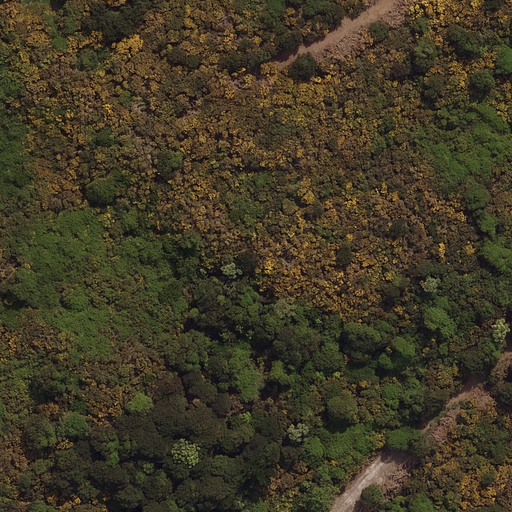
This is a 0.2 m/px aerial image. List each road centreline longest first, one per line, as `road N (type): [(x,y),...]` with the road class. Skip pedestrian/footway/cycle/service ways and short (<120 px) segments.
road 1 (track): [(413,0),(290,70),(241,74),(190,65),(148,25),(146,0)]
road 2 (track): [(356,511),(363,496),(511,349)]
